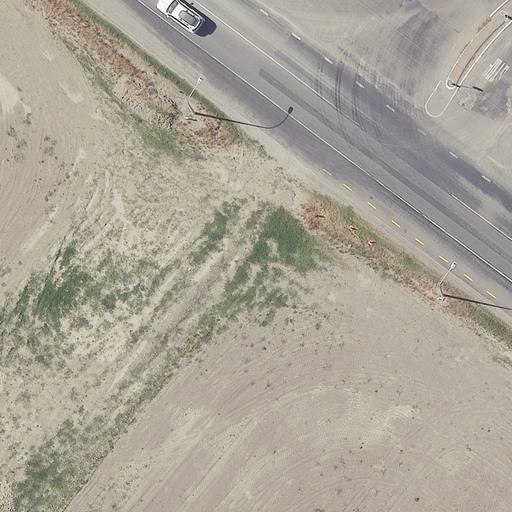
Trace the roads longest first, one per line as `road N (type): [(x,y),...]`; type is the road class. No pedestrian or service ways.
road 1 (trunk): [(399,152),(194,0)]
road 2 (unclassified): [(511,9),(399,152)]
road 3 (trunk): [(511,237),(399,152)]
